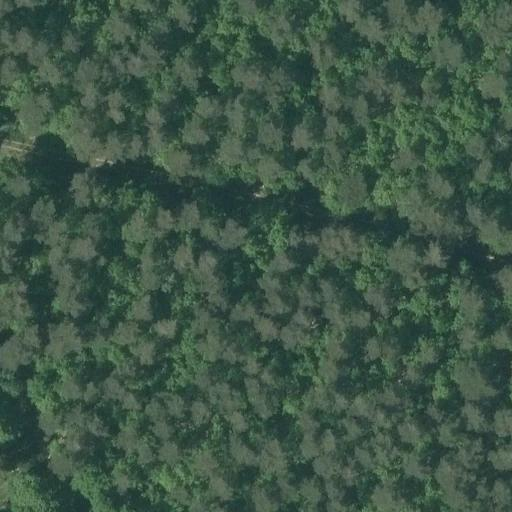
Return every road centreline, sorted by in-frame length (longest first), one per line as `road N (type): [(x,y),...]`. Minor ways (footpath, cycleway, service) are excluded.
road 1 (track): [(12,153),(511,268)]
road 2 (track): [(48,511),(0,400)]
